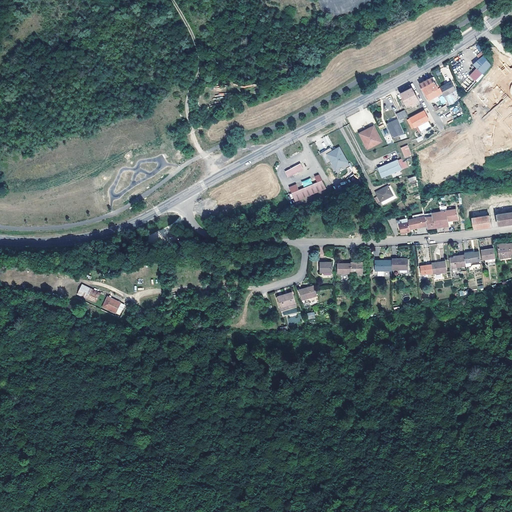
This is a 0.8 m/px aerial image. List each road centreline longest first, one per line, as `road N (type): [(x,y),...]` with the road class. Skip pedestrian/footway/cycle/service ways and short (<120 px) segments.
road 1 (secondary): [(180,196),(373,95),(511,6)]
road 2 (residential): [(307,242),(301,276),(266,288),(132,297),(98,282),(61,283)]
road 3 (residential): [(307,242),(511,228)]
road 4 (secondary): [(0,240),(87,237),(180,196)]
road 5 (residential): [(180,196),(196,225),(220,240),(307,242)]
